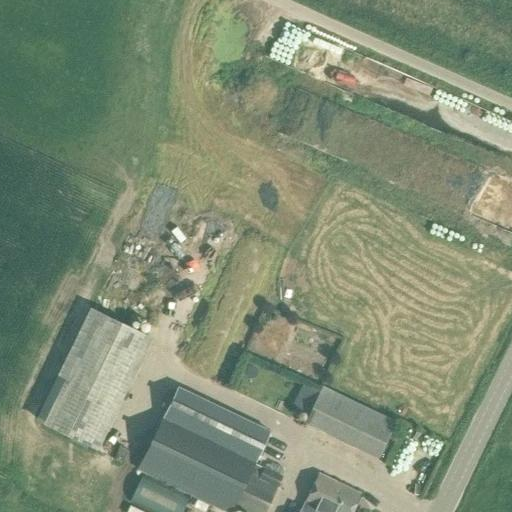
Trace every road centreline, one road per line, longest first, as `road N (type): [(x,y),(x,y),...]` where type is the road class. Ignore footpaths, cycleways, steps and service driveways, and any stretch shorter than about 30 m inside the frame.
road 1 (residential): [(511,104),(277,0)]
road 2 (tertiary): [(441,511),(511,370)]
